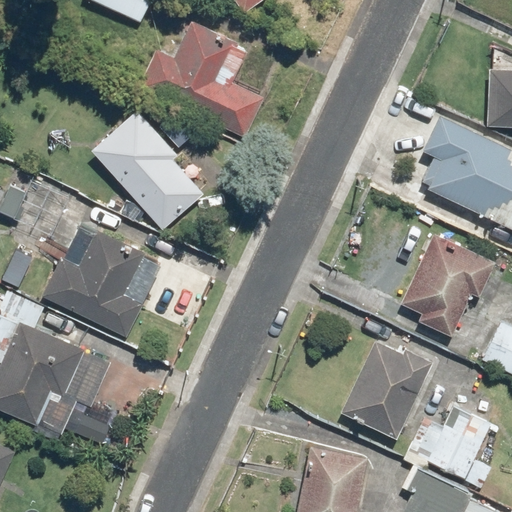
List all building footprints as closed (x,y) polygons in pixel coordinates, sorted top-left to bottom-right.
[(148,0),(84,0),(138,24),(148,0)] [(232,0),(240,11),(255,0),(232,0)] [(171,52),(152,41),(132,78),(243,136),(262,100),(230,83),(246,51),(188,20),(171,52)] [(511,54),(493,44),(492,68),(485,68),(483,124),(511,125),(511,54)] [(179,151),(136,103),(89,146),(161,227),(201,192),(171,158),(179,151)] [(511,150),(439,116),(422,152),(432,156),(418,186),(511,230),(511,150)] [(1,193),(3,187),(0,186),(0,208),(9,212),(14,198),(1,193)] [(432,231),(401,301),(420,310),(416,319),(449,334),(468,293),(477,297),(494,259),(432,231)] [(74,270),(56,261),(40,293),(125,334),(141,302),(121,293),(138,258),(91,236),(74,270)] [(0,343),(3,345),(0,351),(0,408),(60,431),(73,396),(93,404),(111,358),(34,328),(43,304),(0,287),(0,343)] [(511,326),(498,320),(480,358),(511,371),(511,326)] [(430,364),(373,337),(338,412),(395,439),(430,364)] [(427,460),(482,484),(490,465),(474,458),(491,422),(451,404),(443,423),(423,413),(403,458),(424,468),(427,460)] [(0,479),(14,448),(0,441),(0,479)] [(309,445),(296,511),(353,511),(365,455),(309,445)] [(415,467),(392,511),(393,511),(490,511),(465,500),(468,494),(415,467)]
